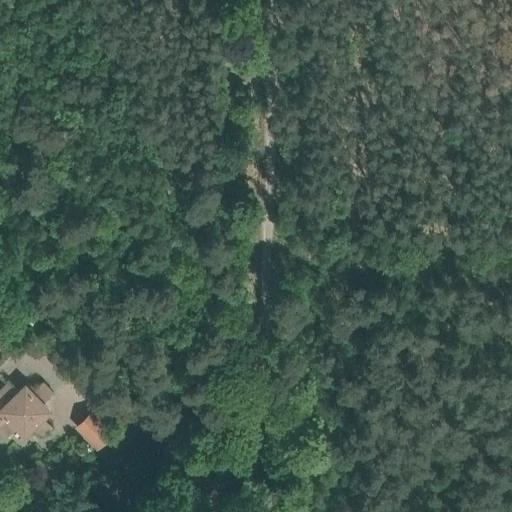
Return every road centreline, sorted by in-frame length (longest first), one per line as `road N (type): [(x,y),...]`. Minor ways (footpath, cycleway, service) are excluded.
road 1 (track): [(280,0),(257,403)]
road 2 (track): [(0,160),(257,403)]
